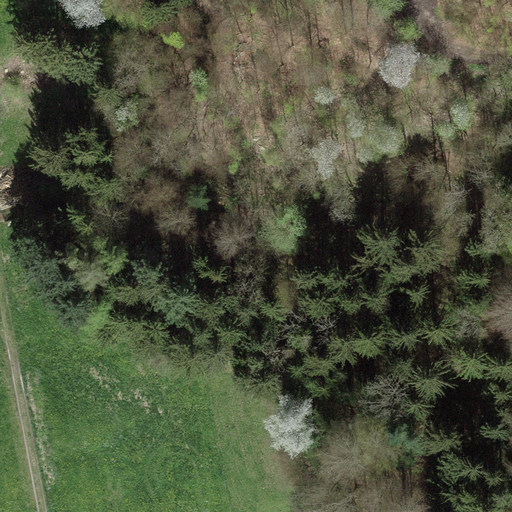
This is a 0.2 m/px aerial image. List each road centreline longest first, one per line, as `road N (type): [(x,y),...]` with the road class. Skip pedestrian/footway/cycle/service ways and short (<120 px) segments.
road 1 (track): [(42,511),(11,342)]
road 2 (track): [(397,0),(448,47),(511,56)]
